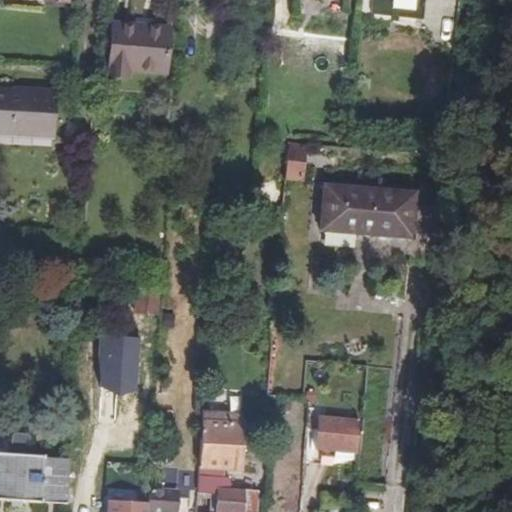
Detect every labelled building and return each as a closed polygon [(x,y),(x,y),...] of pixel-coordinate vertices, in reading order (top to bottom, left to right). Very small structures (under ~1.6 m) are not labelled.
[(373,0),(372,12),(418,16),(419,0),(373,0)] [(167,71),(170,26),(113,22),(109,75),(128,77),(129,69),(167,71)] [(53,96),(0,92),(0,135),(51,138),(53,96)] [(309,150),(287,149),(284,184),(306,185),(309,150)] [(415,195),(322,187),(318,232),(410,241),(415,195)] [(426,250),(410,249),(407,269),(424,270),(426,250)] [(137,295),(136,315),(158,316),(159,296),(137,295)] [(247,407),(203,404),(199,464),(198,486),(219,488),(219,486),(229,487),(230,475),(224,474),(225,460),(243,462),(247,407)] [(318,453),(359,457),(362,426),(322,422),(318,453)] [(0,500),(67,506),(71,458),(26,456),(27,435),(9,434),(9,454),(0,453),(0,500)] [(143,464),(150,464),(151,448),(144,448),(143,464)] [(253,511),(255,489),(229,487),(219,486),(219,488),(218,510),(196,508),(195,511),(253,511)] [(218,510),(219,488),(198,486),(196,508),(218,510)] [(148,501),(146,511),(178,511),(180,493),(165,491),(165,490),(148,489),(148,501)] [(323,507),(353,511),(354,501),(325,496),(323,507)] [(146,511),(148,501),(108,498),(106,511),(146,511)]
